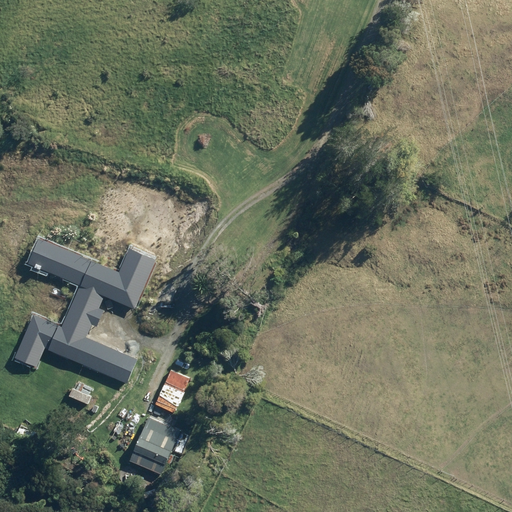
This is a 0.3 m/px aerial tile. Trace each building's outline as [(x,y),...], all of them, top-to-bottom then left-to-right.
[(148,275),(123,264),(113,288),(66,267),(55,291),(79,302),(71,321),(96,331),(104,312),(127,322),(148,275)] [(58,348),(49,368),(71,378),(80,358),(58,348)] [(182,365),(179,371),(195,378),(202,363),(183,355),(179,363),(182,365)] [(166,382),(185,391),(191,378),(171,369),(166,382)] [(94,388),(77,381),(70,397),(81,402),(80,405),(96,412),(101,399),(91,395),(94,388)] [(156,404),(175,413),(185,391),(166,382),(156,404)] [(150,410),(130,455),(166,471),(186,427),(150,410)] [(125,424),(115,419),(109,433),(119,437),(125,424)] [(47,436),(24,422),(17,433),(49,453),(54,445),(45,440),(47,436)]
